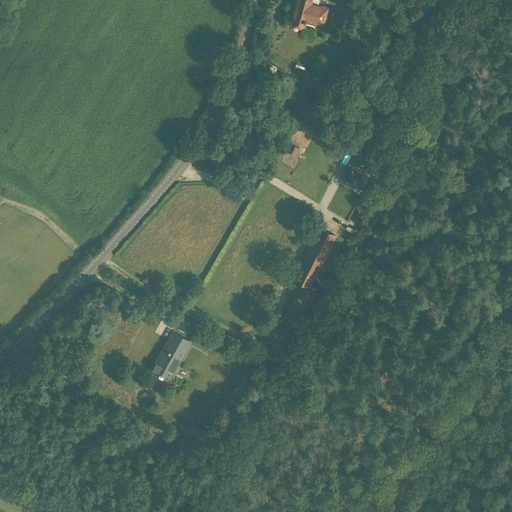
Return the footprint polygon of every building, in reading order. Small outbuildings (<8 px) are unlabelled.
[(303,19),(316,23),(323,25),(326,11),(333,13),(334,11),(335,12),(336,12),(338,11),(339,11),(340,10),(341,9),(342,9),(343,7),(343,6),(344,5),(344,3),(344,2),(344,1),(343,0),(296,0),(293,10),(296,11),(292,25),(300,27),(303,19)] [(383,50),(386,44),(381,41),(378,47),(383,50)] [(371,171),(349,161),(346,166),(350,168),(344,179),(362,188),(371,171)] [(310,287),(336,235),(318,225),(291,278),(310,287)] [(206,351),(214,336),(200,328),(192,343),(206,351)] [(173,373),(191,341),(173,331),(150,370),(163,377),(167,370),(173,373)] [(243,410),(246,406),(225,394),(222,398),(243,410)]
